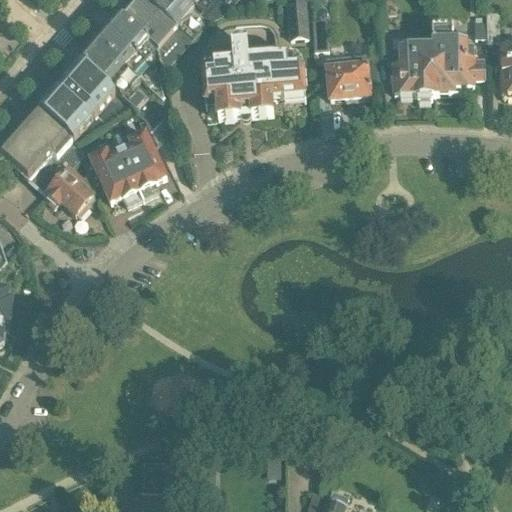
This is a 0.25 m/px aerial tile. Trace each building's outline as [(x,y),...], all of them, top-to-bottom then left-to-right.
[(105,89),(135,115),(147,125),(153,137),(169,119),(168,113),(139,89),(140,87),(173,115),(168,95),(165,79),(213,28),(202,19),(202,20),(197,15),(179,0),(143,0),(121,25),(99,51),(82,70),(105,89)] [(202,19),(213,28),(214,27),(227,21),(241,6),(247,12),(284,2),(285,0),(185,0),(197,10),(205,17),(202,19)] [(291,46),(310,44),(306,3),(287,5),(291,46)] [(487,18),(487,28),(487,44),(487,50),(500,49),(500,18),(487,18)] [(315,57),(329,56),(327,25),(313,26),(315,57)] [(375,63),(391,61),(388,28),(372,30),(375,63)] [(475,44),(487,44),(487,28),(475,28),(475,44)] [(436,45),(437,101),(472,100),(476,96),(476,88),(487,88),(486,65),(475,65),(475,48),(468,49),(468,39),(454,39),(454,33),(435,33),(435,45),(436,45)] [(251,64),(251,52),(249,47),(245,45),(240,45),(236,48),(235,53),(236,65),(215,67),(210,69),(206,74),(205,80),(208,108),(219,107),(221,125),(243,123),(242,117),(254,116),(254,123),(276,121),(275,103),(308,101),(306,73),(304,67),(299,62),(293,60),(251,64)] [(421,106),(437,106),(437,101),(436,45),(435,45),(416,46),(417,55),(403,55),(404,73),(396,74),(397,102),(417,101),(421,106)] [(358,105),(357,103),(372,101),(368,62),(328,66),(333,106),(348,104),(348,106),(358,105)] [(74,78),(40,116),(80,152),(135,115),(105,89),(82,70),(74,78)] [(48,201),(49,202),(72,175),(86,160),(85,156),(80,152),(40,116),(3,158),(3,164),(47,203),(48,201)] [(120,152),(145,205),(161,198),(157,188),(169,183),(148,139),(120,152)] [(120,152),(87,167),(97,188),(102,185),(114,209),(125,204),(130,213),(145,205),(120,152)] [(58,210),(61,212),(63,210),(64,211),(67,208),(80,220),(97,201),(83,189),(86,187),(72,175),(49,202),(50,202),(46,206),(55,214),(58,210)] [(9,305),(10,295),(0,293),(0,351),(4,347),(6,330),(8,330),(11,305),(9,305)] [(193,497),(193,468),(143,468),(142,497),(193,497)] [(345,511),(349,502),(332,496),(326,511),(345,511)]
